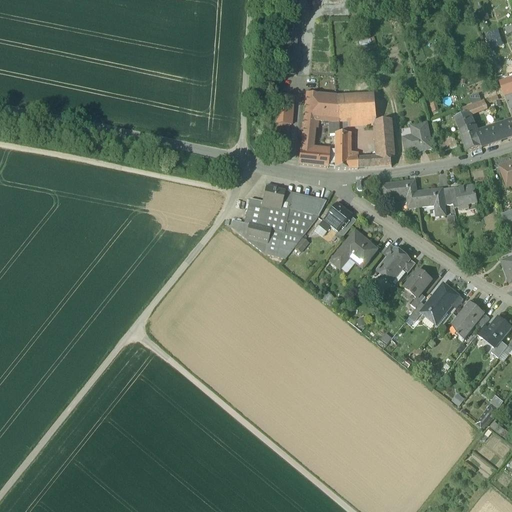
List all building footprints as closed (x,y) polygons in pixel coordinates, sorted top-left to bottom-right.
[(486,33),(489,49),(502,46),(498,30),(486,33)] [(297,32),(280,36),(278,74),(294,75),(297,32)] [(511,80),(500,85),(505,99),(511,96),(511,80)] [(472,104),(481,101),(478,94),(469,98),(472,104)] [(316,97),(307,96),(301,152),(311,154),(314,129),(317,129),(317,122),(321,123),(329,125),(330,125),(330,126),(331,126),(331,145),(335,145),(335,143),(335,136),(338,135),(339,130),(338,126),(336,100),(336,99),(316,97)] [(375,97),(336,100),(338,123),(377,121),(375,97)] [(293,99),(277,98),(275,126),(291,127),(293,99)] [(505,99),(489,105),(490,110),(507,104),(505,99)] [(484,102),(466,109),(469,115),(486,109),(484,102)] [(465,116),(456,120),(461,134),(474,129),(469,115),(465,116)] [(428,121),(419,123),(423,151),(432,149),(428,121)] [(392,122),(376,123),(379,159),(365,160),(365,169),(392,168),(391,159),(395,158),(392,122)] [(404,154),(423,151),(419,123),(408,124),(409,135),(401,136),(404,154)] [(291,127),(275,126),(274,144),(286,145),(287,138),(290,139),(291,127)] [(504,128),(497,130),(501,143),(508,140),(504,128)] [(347,129),(339,130),(338,135),(335,136),(335,143),(347,143),(347,129)] [(474,129),(461,134),(468,154),(481,149),(477,137),(474,129)] [(497,130),(484,134),(489,147),(501,143),(497,130)] [(484,134),(477,137),(481,149),(489,147),(484,134)] [(454,138),(444,141),(447,151),(457,147),(454,138)] [(357,161),(347,161),(347,143),(335,143),(335,145),(335,171),(348,171),(358,170),(357,161)] [(301,152),(300,166),(327,168),(328,155),(311,154),(301,152)] [(511,164),(500,169),(507,188),(511,186),(511,164)] [(415,183),(382,187),(384,202),(408,199),(409,210),(418,209),(416,194),(415,183)] [(285,194),(266,189),(262,203),(261,210),(265,211),(280,214),(285,194)] [(457,189),(450,191),(453,206),(454,210),(460,209),(457,192),(458,192),(457,189)] [(458,192),(457,192),(460,209),(461,211),(477,207),(473,189),(458,192)] [(450,190),(442,191),(444,207),(453,206),(450,191),(450,190)] [(442,191),(416,194),(418,209),(435,207),(436,219),(445,217),(444,207),(442,191)] [(326,204),(285,194),(280,214),(265,211),(261,229),(283,235),(289,211),(319,218),(326,204)] [(267,246),(245,240),(249,226),(255,202),(250,201),(244,225),(239,224),(237,235),(264,256),(267,246)] [(255,202),(249,226),(261,229),(265,211),(261,210),(262,203),(255,202)] [(351,218),(336,206),(322,223),(323,223),(319,227),(327,233),(330,229),(337,235),(338,235),(351,218)] [(261,229),(249,226),(245,240),(267,246),(264,256),(284,261),(319,218),(289,211),(283,235),(261,229)] [(511,211),(502,216),(504,224),(511,221),(511,211)] [(351,218),(338,235),(337,235),(334,238),(340,243),(356,223),(351,218)] [(239,224),(233,222),(231,230),(237,235),(239,224)] [(354,233),(330,264),(338,271),(349,258),(363,270),(378,252),(354,233)] [(303,241),(295,250),(301,254),(308,245),(303,241)] [(395,250),(390,246),(383,256),(388,260),(395,250)] [(388,260),(377,273),(379,274),(393,285),(403,272),(411,262),(410,262),(410,263),(395,251),(396,250),(395,250),(388,260)] [(511,259),(501,263),(510,285),(511,284),(511,259)] [(416,266),(411,262),(403,272),(408,275),(416,266)] [(431,282),(419,272),(405,290),(416,299),(417,300),(421,295),(431,282)] [(459,298),(446,288),(441,295),(438,293),(426,308),(421,314),(421,315),(436,327),(452,307),(459,298)] [(416,299),(410,307),(416,311),(421,305),(425,299),(421,295),(417,300),(416,299)] [(459,298),(452,307),(457,310),(463,302),(459,298)] [(416,311),(409,319),(414,324),(421,315),(421,314),(426,308),(421,305),(416,311)] [(483,317),(468,305),(457,319),(459,321),(453,328),(461,334),(458,337),(464,342),(476,327),(485,316),(484,316),(483,317)] [(485,316),(476,327),(481,331),(484,327),(490,320),(485,316)] [(498,319),(493,326),(489,331),(481,340),(494,351),(501,343),(511,330),(503,323),(498,319)] [(489,331),(484,327),(481,331),(477,336),(481,340),(489,331)] [(501,343),(494,351),(491,355),(498,360),(508,348),(501,343)] [(457,395),(452,402),(459,407),(464,400),(457,395)] [(505,403),(497,397),(491,405),(492,406),(497,409),(498,411),(505,403)] [(492,406),(479,422),(481,425),(483,426),(497,409),(492,406)]
